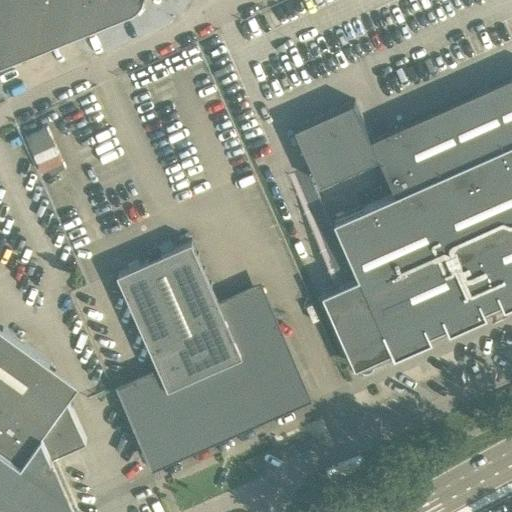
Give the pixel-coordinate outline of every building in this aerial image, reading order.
[(0,0),(0,67),(132,14),(138,11),(143,4),(144,0),(0,0)] [(511,296),(511,74),(371,137),(354,96),(294,122),(320,183),(380,157),(396,192),(335,219),(360,276),(336,286),(323,292),(356,365),(511,296)] [(26,133),(40,170),(62,162),(49,125),(26,133)] [(340,175),(325,182),(331,194),(346,188),(340,175)] [(160,368),(123,384),(154,455),(302,389),(271,319),(258,324),(243,291),(219,301),(192,240),(118,273),(160,368)] [(26,396),(51,362),(0,325),(0,511),(78,511),(70,495),(53,456),(87,440),(66,394),(32,410),(26,396)]
